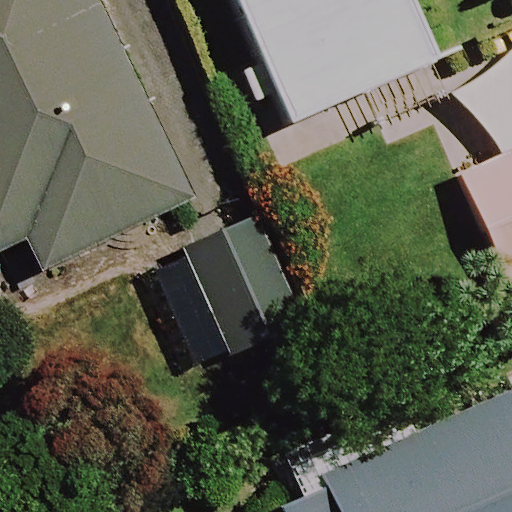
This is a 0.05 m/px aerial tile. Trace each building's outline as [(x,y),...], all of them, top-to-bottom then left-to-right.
[(178,212),(83,0),(0,0),(0,255),(10,251),(24,281),(178,212)] [(212,0),(274,143),(427,79),(393,0),(212,0)] [(511,293),(511,156),(448,184),(498,299),(511,293)] [(285,333),(238,229),(137,274),(184,379),(285,333)] [(511,511),(511,384),(409,436),(260,509),(261,511),(511,511)]
